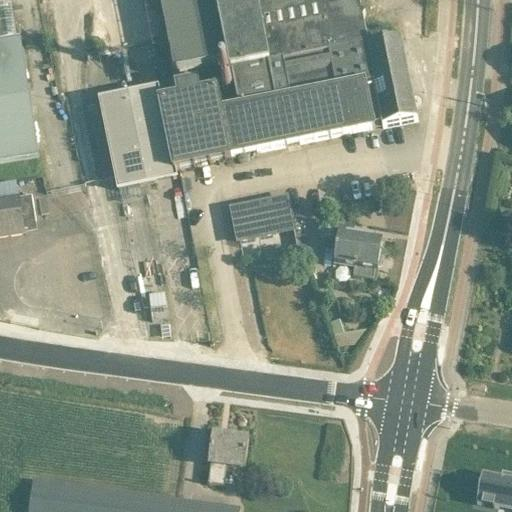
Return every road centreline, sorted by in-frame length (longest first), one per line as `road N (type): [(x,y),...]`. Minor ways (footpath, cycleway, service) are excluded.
road 1 (secondary): [(397,401),(0,345)]
road 2 (secondary): [(437,269),(469,106),(479,0)]
road 3 (secondary): [(437,269),(411,316),(397,401)]
road 4 (secondary): [(422,404),(439,310),(437,269)]
